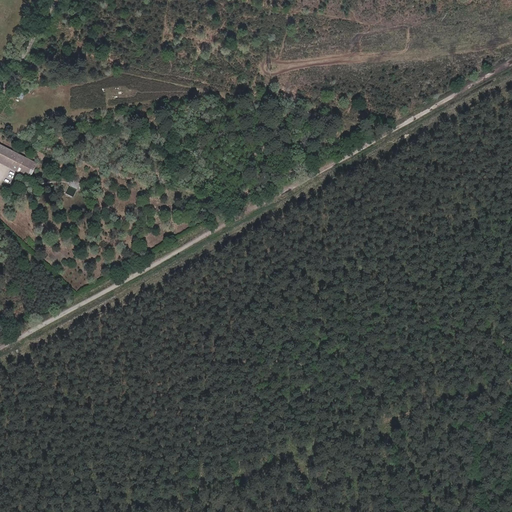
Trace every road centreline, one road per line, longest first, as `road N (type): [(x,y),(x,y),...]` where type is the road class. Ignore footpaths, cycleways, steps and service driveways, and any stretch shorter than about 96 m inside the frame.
road 1 (track): [(511,70),(0,349)]
road 2 (track): [(63,0),(0,108)]
